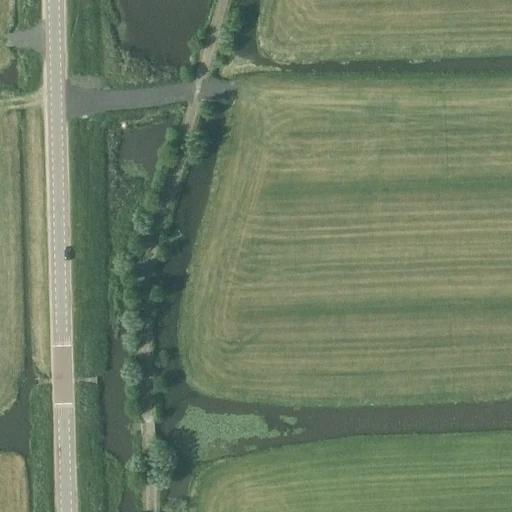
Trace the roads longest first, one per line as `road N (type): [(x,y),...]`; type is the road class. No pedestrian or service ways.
road 1 (track): [(219,0),(145,299),(151,511)]
road 2 (tertiary): [(68,511),(54,0)]
road 3 (track): [(234,94),(57,107)]
